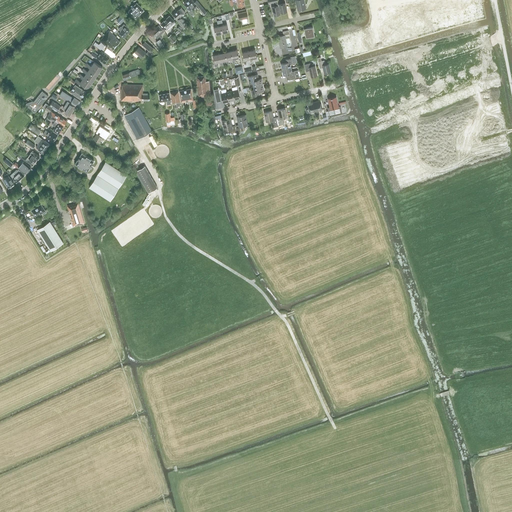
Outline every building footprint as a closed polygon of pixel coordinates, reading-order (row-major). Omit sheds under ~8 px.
[(192,0),(188,0),(184,4),(187,8),(186,9),(191,15),(193,15),(194,14),(194,12),(191,9),(197,5),(192,0)] [(298,10),(305,9),(303,0),(296,0),(295,0),(292,0),(293,4),(296,3),(298,10)] [(457,16),(456,12),(464,11),(461,0),(456,0),(454,1),(455,8),(451,9),(453,17),(457,16)] [(481,8),(479,0),(471,0),(472,4),(468,5),(469,15),(474,14),(473,9),(481,8)] [(135,18),(144,10),(137,3),(128,11),(135,18)] [(280,13),(287,12),(285,3),(278,4),(280,13)] [(278,5),(272,7),(274,16),(280,14),(278,5)] [(424,5),(417,7),(419,18),(426,17),(427,23),(431,22),(429,12),(425,13),(424,5)] [(181,16),(182,17),(185,14),(184,13),(185,12),(181,8),(179,9),(172,15),(176,20),(181,16)] [(401,22),(409,20),(407,9),(399,10),(399,11),(396,11),(397,17),(400,16),(401,22)] [(239,20),(248,18),(246,12),(238,13),(239,20)] [(390,15),(389,12),(382,13),(383,17),(381,17),(382,25),(384,25),(389,24),(390,28),(396,27),(395,23),(394,21),(393,15),(390,15)] [(116,21),(120,24),(125,19),(121,15),(116,21)] [(168,31),(176,23),(174,21),(169,16),(160,24),(165,29),(166,29),(168,31)] [(188,26),(182,17),(181,16),(176,20),(183,29),(188,26)] [(222,20),(219,21),(222,33),(228,32),(227,24),(222,25),(222,24),(222,23),(222,20)] [(222,33),(219,21),(217,21),(218,25),(218,24),(219,26),(214,27),(216,35),(222,33)] [(123,38),(131,30),(126,26),(124,24),(120,28),(118,29),(121,31),(119,34),(123,38)] [(160,36),(164,31),(163,29),(162,30),(158,26),(150,33),(155,37),(158,40),(156,42),(160,47),(164,44),(161,39),(162,38),(160,36)] [(306,38),(315,36),(313,27),(306,28),(304,32),(306,38)] [(112,51),(120,42),(115,38),(116,37),(109,31),(100,41),(107,47),(108,46),(112,51)] [(285,35),(289,34),(288,31),(283,32),(284,35),(278,37),(280,48),(287,46),(285,35)] [(173,43),(176,40),(171,34),(168,37),(173,43)] [(359,34),(351,36),(352,41),(355,40),(357,48),(366,47),(370,47),(369,43),(368,43),(367,37),(360,39),(359,34)] [(150,52),(153,48),(145,41),(142,45),(150,52)] [(145,52),(139,47),(134,52),(133,54),(137,57),(138,55),(141,58),(145,52)] [(250,59),(249,59),(250,63),(252,62),(252,58),(257,57),(255,50),(248,51),(250,59)] [(105,63),(110,57),(102,51),(99,55),(94,51),(91,55),(96,58),(97,57),(105,63)] [(281,64),(282,70),(291,68),(290,64),(296,63),(295,56),(290,57),(291,58),(286,60),(286,63),(281,64)] [(320,57),(317,58),(320,69),(323,68),(324,74),(331,72),(329,64),(325,65),(324,62),(322,62),(320,57)] [(86,66),(90,68),(90,67),(99,73),(102,68),(94,62),(91,66),(87,63),(86,66)] [(310,63),(304,65),(306,71),(309,71),(311,77),(317,76),(315,66),(311,67),(310,63)] [(90,67),(90,68),(88,72),(83,69),(82,71),(86,74),(87,73),(95,78),(99,73),(90,67)] [(292,72),(291,68),(282,70),(283,76),(286,75),(287,80),(299,77),(297,70),(292,72)] [(138,69),(135,71),(122,75),(124,80),(140,74),(138,69)] [(87,73),(86,74),(84,77),(80,74),(78,76),(83,79),(83,78),(91,84),(95,78),(87,73)] [(263,84),(261,79),(259,79),(257,75),(247,77),(249,84),(253,83),(254,86),(263,84)] [(198,96),(210,95),(209,81),(206,82),(205,76),(196,77),(197,86),(198,96)] [(88,89),(91,84),(83,78),(83,79),(80,82),(76,79),(75,81),(79,84),(80,83),(88,89)] [(121,101),(138,101),(138,100),(149,100),(149,95),(148,95),(148,94),(143,93),(143,85),(122,84),(122,89),(121,89),(121,101)] [(263,84),(254,86),(254,90),(251,90),(252,96),(259,94),(258,91),(264,90),(263,84)] [(81,99),(86,92),(75,85),(70,92),(81,99)] [(187,101),(193,100),(191,89),(179,91),(181,102),(185,102),(186,105),(188,104),(187,101)] [(232,91),(234,100),(240,99),(238,90),(232,91)] [(39,107),(48,96),(42,91),(33,102),(32,101),(26,103),(25,105),(32,111),(37,105),(39,107)] [(77,105),(81,99),(75,96),(73,98),(62,91),(60,95),(65,99),(66,98),(71,101),(71,102),(77,105)] [(176,107),(180,106),(179,102),(180,102),(178,91),(170,93),(172,104),(176,103),(176,107)] [(167,105),(171,104),(170,100),(169,93),(159,95),(160,102),(166,101),(167,105)] [(328,116),(340,113),(341,111),(340,106),(338,107),(336,97),(332,98),(331,98),(328,99),(330,107),(326,108),(328,116)] [(57,111),(60,106),(53,101),(49,106),(57,111)] [(308,104),(309,107),(306,108),(306,109),(306,112),(308,113),(310,113),(314,112),(315,115),(319,114),(319,111),(322,110),(320,101),(315,102),(316,103),(308,104)] [(70,116),(76,107),(67,102),(63,109),(66,111),(65,112),(70,116)] [(153,133),(152,131),(139,108),(124,116),(137,139),(149,132),(151,134),(153,133)] [(276,118),(278,127),(284,125),(282,118),(287,117),(285,108),(277,110),(279,117),(276,118)] [(51,111),(47,117),(54,121),(52,125),(55,127),(53,130),(58,134),(64,126),(57,122),(58,121),(53,118),(55,114),(51,111)] [(272,128),(278,127),(276,118),(273,118),(272,111),(264,113),(266,122),(271,121),(272,128)] [(167,126),(175,124),(174,117),(170,118),(170,113),(165,114),(166,121),(167,126)] [(67,121),(55,114),(53,118),(58,121),(57,122),(64,126),(67,121)] [(243,126),(247,125),(245,115),(237,117),(239,125),(236,125),(237,132),(244,131),(243,126)] [(230,134),(236,133),(235,126),(231,126),(230,118),(222,120),(225,133),(229,132),(230,134)] [(110,134),(113,129),(107,125),(104,130),(110,134)] [(38,135),(41,131),(34,126),(31,130),(38,135)] [(104,135),(106,132),(100,129),(94,139),(99,143),(102,137),(103,138),(105,135),(104,135)] [(46,136),(45,136),(53,142),(58,135),(50,130),(48,132),(45,130),(43,134),(46,136)] [(44,141),(42,139),(40,138),(36,142),(38,144),(36,147),(38,149),(43,153),(50,144),(45,140),(44,141)] [(35,145),(28,140),(25,143),(32,148),(35,145)] [(39,157),(39,156),(34,152),(34,153),(32,151),(26,158),(21,154),(19,156),(22,158),(21,159),(27,163),(27,162),(33,166),(37,160),(38,159),(39,158),(39,157)] [(87,171),(94,161),(82,153),(75,164),(87,171)] [(25,174),(31,168),(23,161),(20,166),(15,162),(13,165),(18,168),(25,174)] [(127,175),(105,162),(89,187),(110,201),(127,175)] [(145,166),(136,171),(148,193),(157,188),(145,166)] [(14,172),(20,179),(24,175),(20,170),(19,170),(18,169),(17,170),(16,169),(14,172)] [(16,182),(20,179),(14,172),(10,175),(13,178),(12,178),(16,182)] [(14,184),(8,176),(7,174),(4,176),(5,178),(3,179),(8,188),(14,184)] [(84,223),(78,203),(68,206),(74,226),(84,223)] [(41,204),(31,210),(35,217),(42,213),(43,215),(45,213),(44,212),(45,211),(41,204)] [(37,230),(50,251),(63,243),(50,222),(37,230)]
